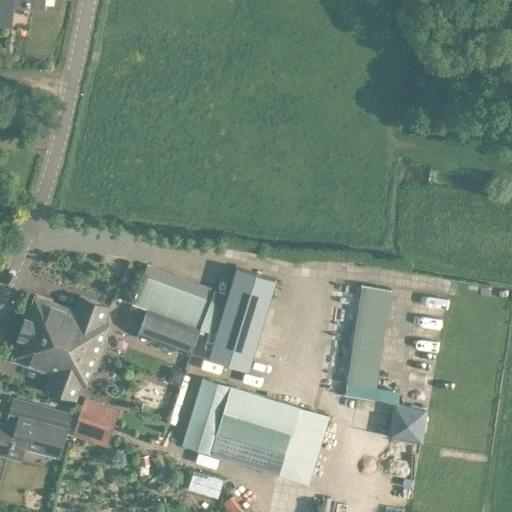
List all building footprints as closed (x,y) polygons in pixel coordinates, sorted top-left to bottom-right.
[(0,0),(0,22),(10,24),(12,3),(43,7),(43,0),(0,0)] [(247,367),(274,276),(235,264),(207,355),(247,367)] [(146,307),(146,306),(199,326),(209,298),(142,273),(131,301),(146,307)] [(357,279),(345,378),(378,382),(390,283),(357,279)] [(26,315),(24,314),(20,324),(95,352),(99,353),(104,339),(101,338),(107,321),(103,319),(109,304),(79,293),(74,308),(34,293),(26,315)] [(146,306),(146,307),(136,332),(189,352),(199,326),(146,306)] [(99,353),(95,352),(20,324),(16,335),(18,335),(11,357),(50,371),(45,386),(74,397),(80,382),(84,384),(90,366),(94,367),(99,353)] [(170,365),(166,377),(178,381),(182,369),(170,365)] [(202,375),(181,442),(205,450),(226,382),(202,375)] [(298,405),(229,383),(208,451),(277,472),(298,405)] [(0,420),(0,452),(19,457),(22,446),(58,455),(69,411),(12,395),(8,411),(17,413),(14,424),(0,420)] [(114,409),(82,399),(71,432),(103,443),(114,409)] [(424,403),(396,399),(390,434),(418,438),(424,403)] [(147,455),(138,456),(139,464),(148,463),(147,455)]
